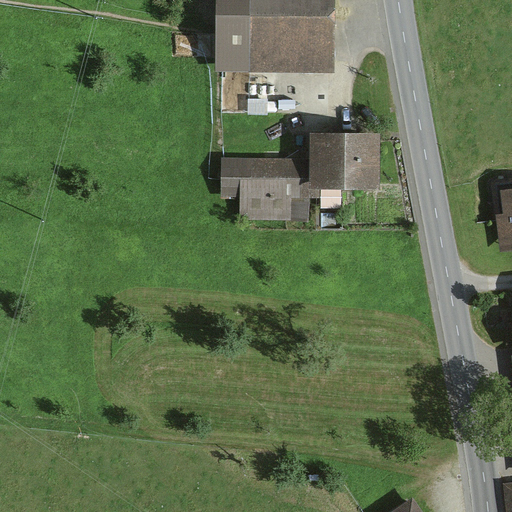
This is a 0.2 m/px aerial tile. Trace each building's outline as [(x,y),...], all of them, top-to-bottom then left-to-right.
[(203,0),(204,78),(330,77),(329,0),(203,0)] [(293,160),(214,161),(214,201),(236,201),(236,222),(283,221),(283,199),(335,199),(334,182),(357,182),(357,138),(292,139),(293,160)] [(511,188),(495,190),(501,250),(511,249),(511,188)] [(511,511),(511,485),(503,487),(505,511),(511,511)] [(420,511),(414,502),(398,511),(420,511)]
